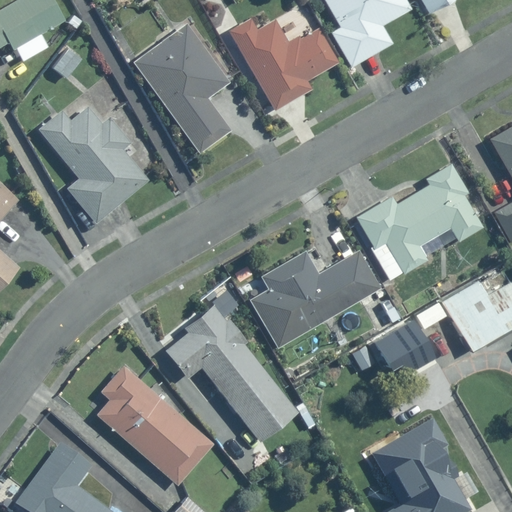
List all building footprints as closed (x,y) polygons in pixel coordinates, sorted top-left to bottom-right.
[(58,17),(48,0),(5,0),(0,3),(0,40),(2,39),(7,47),(10,46),(17,58),(43,45),(35,31),(58,17)] [(195,0),(209,22),(231,8),(226,0),(195,0)] [(332,32),(351,67),(393,43),(383,25),(412,9),(406,0),(326,0),(342,27),(332,32)] [(418,0),(429,17),(459,0),(418,0)] [(77,18),(69,13),(64,21),(72,26),(77,18)] [(229,31),(275,111),(312,90),(307,80),(339,62),(320,30),(302,40),(300,37),(289,43),(276,19),(258,30),(251,18),(229,31)] [(134,62),(200,153),(231,131),(208,98),(230,83),(188,24),(134,62)] [(53,68),(66,78),(81,59),(68,48),(53,68)] [(67,188),(96,223),(148,180),(123,150),(131,143),(111,118),(103,125),(89,108),(72,121),(63,110),(39,129),(79,178),(67,188)] [(511,127),(491,140),(511,175),(511,127)] [(469,193),(452,164),(427,179),(430,185),(398,204),(393,197),(358,218),(375,248),(387,241),(406,272),(426,260),(418,246),(451,226),(460,241),(484,227),(465,195),(469,193)] [(0,288),(19,268),(0,250),(0,220),(19,200),(0,182),(0,288)] [(511,202),(495,212),(511,242),(511,241),(511,202)] [(252,302),(278,348),(381,288),(360,252),(320,275),(306,251),(262,277),(271,291),(252,302)] [(479,276),(439,299),(468,348),(511,322),(511,279),(489,293),(479,276)] [(415,312),(422,326),(445,312),(437,299),(415,312)] [(261,440),(297,412),(243,345),(247,342),(230,321),(227,323),(214,307),(186,328),(190,333),(167,351),(188,377),(203,366),(261,440)] [(422,326),(415,312),(396,324),(403,337),(422,326)] [(212,442),(122,362),(97,391),(105,398),(91,413),(173,486),(212,442)] [(431,419),(367,455),(396,507),(386,511),(465,511),(449,483),(459,477),(448,457),(439,463),(432,451),(445,444),(431,419)] [(92,467),(61,444),(17,502),(31,511),(113,511),(78,485),(92,467)] [(203,511),(187,498),(175,511),(203,511)]
